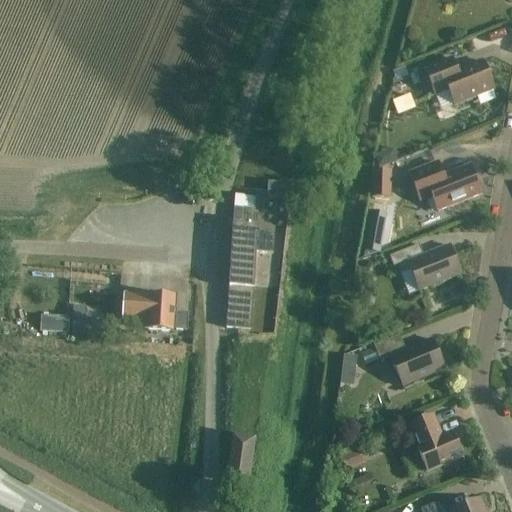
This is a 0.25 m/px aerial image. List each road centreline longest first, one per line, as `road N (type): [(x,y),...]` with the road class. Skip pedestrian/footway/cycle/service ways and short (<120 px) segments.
road 1 (residential): [(511,473),(474,384),(511,182)]
road 2 (unclassified): [(210,255),(215,219),(294,0)]
road 3 (unclassified): [(210,511),(210,255)]
road 4 (unclassified): [(210,255),(0,244)]
